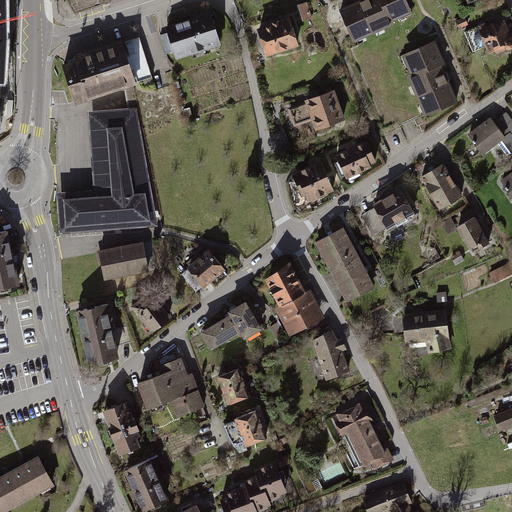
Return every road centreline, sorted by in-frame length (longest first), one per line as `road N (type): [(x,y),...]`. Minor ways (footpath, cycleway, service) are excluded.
road 1 (residential): [(290,238),(422,487),(439,497),(511,488)]
road 2 (residential): [(73,412),(290,238)]
road 3 (residential): [(290,238),(511,85)]
road 4 (residential): [(225,0),(290,238)]
road 5 (tertiary): [(25,198),(73,412)]
road 6 (residential): [(34,34),(77,31),(163,0)]
road 7 (secondary): [(34,34),(24,154)]
